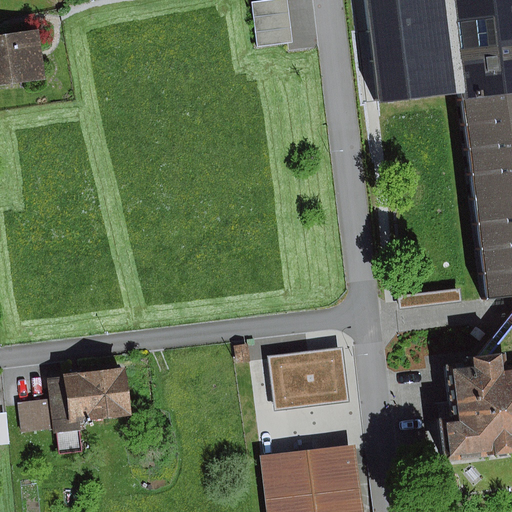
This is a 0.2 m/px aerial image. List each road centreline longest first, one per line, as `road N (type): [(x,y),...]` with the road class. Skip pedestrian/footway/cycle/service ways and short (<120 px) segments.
road 1 (residential): [(0,357),(366,315)]
road 2 (residential): [(366,315),(329,0)]
road 3 (residential): [(388,511),(366,315)]
